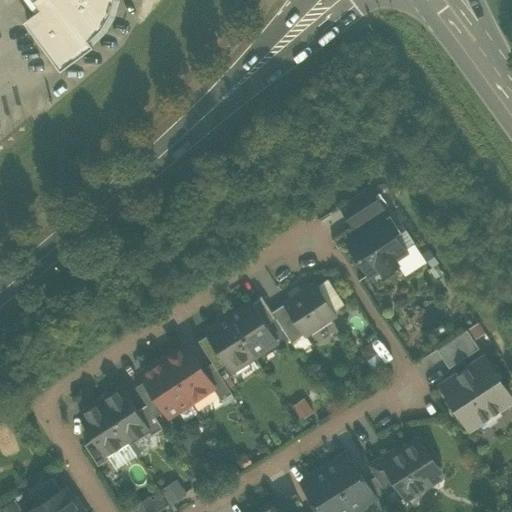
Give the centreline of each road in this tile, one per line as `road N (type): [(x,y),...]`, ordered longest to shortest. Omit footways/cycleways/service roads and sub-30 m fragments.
road 1 (residential): [(40,403),(273,250),(290,242),(330,250),(412,377),(200,511)]
road 2 (tertiary): [(0,290),(256,67)]
road 3 (residential): [(109,511),(40,403)]
road 4 (primary): [(434,0),(511,101)]
